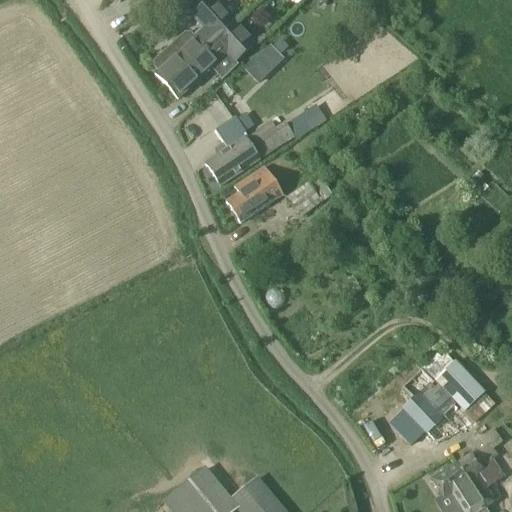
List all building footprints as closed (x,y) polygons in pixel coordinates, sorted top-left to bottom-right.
[(155,77),(165,88),(238,25),(215,0),(208,0),(191,16),(203,29),(192,38),(190,35),(183,35),(154,61),(154,69),(158,73),(155,77)] [(238,25),(165,88),(176,101),(228,56),(238,68),(258,49),(238,25)] [(257,86),(266,78),(253,64),(244,73),(257,86)] [(271,124),(247,139),(235,120),(216,133),(225,146),(215,152),(219,157),(205,166),(219,188),(260,163),(276,152),(294,140),(296,143),(319,127),(310,112),(287,127),(284,124),(276,130),(271,124)] [(226,203),(224,203),(240,226),(283,198),(264,169),(233,190),(237,196),(226,203)] [(286,202),(299,218),(321,201),(309,185),(286,202)] [(312,252),(321,246),(322,246),(314,234),(313,234),(304,241),(312,252)] [(456,362),(435,383),(474,420),(478,423),(496,407),(456,362)] [(435,383),(426,375),(421,371),(402,389),(413,400),(390,423),(407,446),(424,432),(428,436),(429,434),(440,446),(459,434),(474,420),(435,383)] [(472,454),(456,465),(485,508),(501,497),(494,487),(505,479),(492,460),(491,461),(488,456),(477,462),(472,454)] [(487,511),(485,508),(456,465),(432,482),(443,499),(450,494),(461,511),(487,511)] [(169,511),(235,511),(236,511),(285,511),(257,479),(229,502),(205,471),(163,504),(169,511)]
